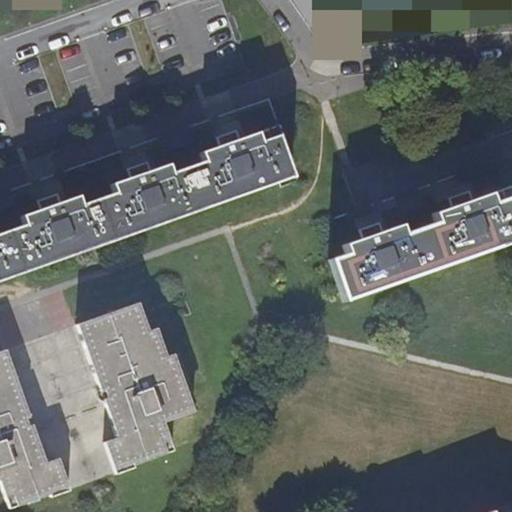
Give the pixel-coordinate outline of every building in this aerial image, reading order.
[(0,233),(0,278),(290,175),(276,135),(0,233)] [(511,239),(511,207),(507,194),(416,227),(431,268),(511,239)] [(416,227),(328,259),(343,299),(431,268),(416,227)] [(77,326),(99,390),(103,402),(116,438),(102,443),(113,475),(132,468),(130,464),(172,450),(163,423),(192,412),(173,355),(165,358),(155,329),(147,332),(138,304),(77,326)] [(31,426),(27,415),(5,351),(0,352),(0,487),(7,508),(47,494),(48,498),(68,491),(57,459),(44,463),(31,426)]
